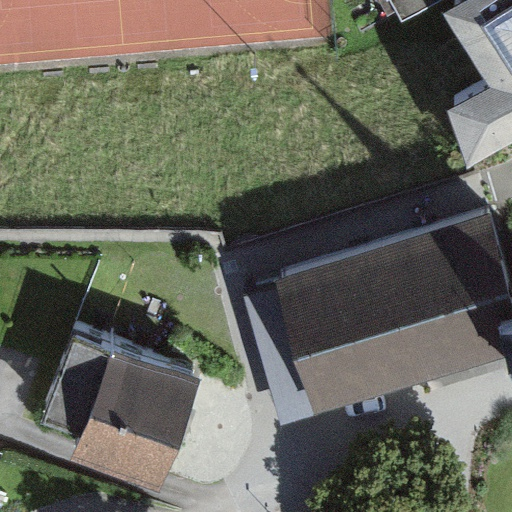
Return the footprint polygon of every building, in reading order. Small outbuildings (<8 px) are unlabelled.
[(511,0),(414,0),(420,11),(440,0),(489,0),(511,43),(511,81),(478,99),(504,150),(511,145),(511,0)] [(511,207),(302,271),(306,287),(338,398),(511,345),(511,207)] [(338,398),(306,287),(266,298),(301,423),(322,417),(341,411),(338,398)] [(197,371),(76,326),(40,423),(81,438),(76,450),(156,480),(197,371)] [(0,409),(21,352),(0,344),(0,409)]
